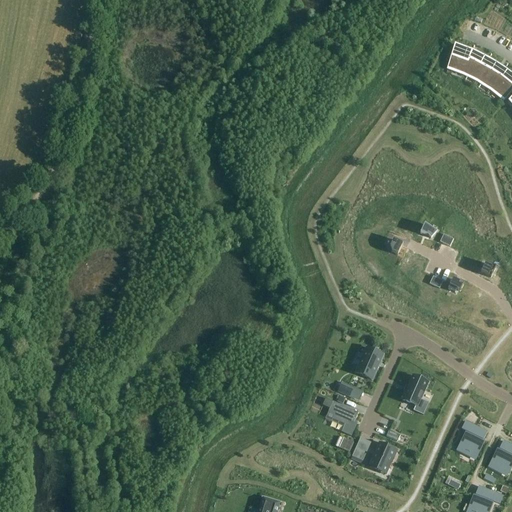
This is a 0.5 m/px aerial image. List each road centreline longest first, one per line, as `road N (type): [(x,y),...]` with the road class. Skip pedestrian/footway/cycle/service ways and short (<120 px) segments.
road 1 (track): [(103,0),(56,165),(0,231)]
road 2 (residential): [(511,319),(489,288),(405,242)]
road 3 (residential): [(511,400),(406,333)]
